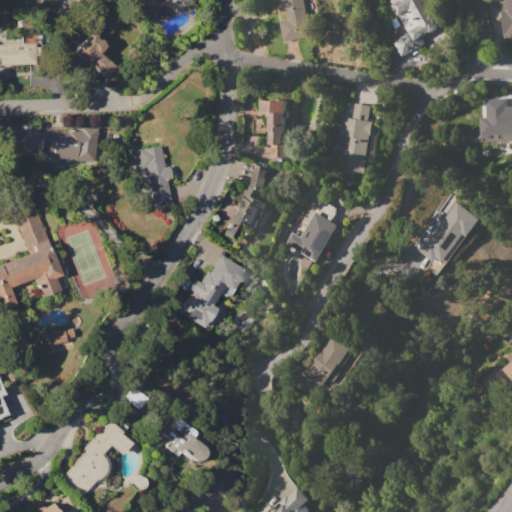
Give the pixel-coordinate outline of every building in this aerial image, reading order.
[(192,0),(194,3),(176,13),(168,0),(156,0),(148,5),(144,0),(192,0)] [(303,0),(311,38),(282,44),(278,22),(285,21),(281,0),(303,0)] [(423,0),(439,27),(421,38),(424,43),(400,57),(391,42),(406,34),(387,0),(423,0)] [(511,0),(511,37),(503,38),(503,35),(501,35),(499,10),(501,10),(501,3),(498,3),(497,0),(511,0)] [(35,63),(0,64),(0,30),(5,30),(5,39),(18,38),(18,32),(23,32),(23,36),(39,35),(39,46),(34,46),(35,63)] [(104,78),(72,53),(87,34),(92,32),(95,34),(96,38),(106,45),(102,50),(116,62),(104,78)] [(485,99),(507,98),(508,107),(511,106),(511,137),(501,138),(501,134),(488,135),(488,129),(481,129),(480,117),(486,116),(485,99)] [(286,100),(284,134),(282,133),(282,144),(286,144),(285,159),(270,158),(270,147),(267,147),(268,118),(266,117),(266,115),(260,114),(260,101),(280,102),(280,99),(286,100)] [(372,122),(369,136),(368,136),(364,161),(365,161),(363,174),(337,170),(341,148),(336,147),(341,117),(351,118),(353,104),(370,106),(368,121),(372,122)] [(45,129),(67,131),(67,129),(80,130),(80,127),(97,128),(94,161),(48,157),(49,151),(40,150),(40,153),(23,152),(25,130),(42,132),(41,134),(45,135),(45,129)] [(170,200),(152,203),(146,167),(139,168),(136,149),(159,145),(163,166),(169,165),(171,180),(167,181),(170,200)] [(223,234),(250,181),(254,165),(268,168),(264,185),(257,199),(265,203),(253,228),(243,223),(235,240),(223,234)] [(33,198),(61,275),(55,278),(60,290),(40,297),(33,278),(9,286),(16,304),(0,309),(0,262),(27,253),(10,206),(33,198)] [(457,202),(479,219),(465,237),(463,235),(441,264),(434,259),(432,262),(413,248),(424,233),(430,238),(457,202)] [(316,262),(285,243),(291,233),(299,238),(314,212),(338,226),(316,262)] [(177,311),(191,290),(189,289),(196,279),(200,281),(207,269),(210,271),(221,254),(245,270),(230,294),(224,296),(220,293),(212,305),(218,309),(209,322),(207,321),(203,327),(177,311)] [(39,335),(49,333),(49,332),(72,327),(75,339),(71,340),(73,347),(47,353),(45,344),(41,345),(39,335)] [(333,335),(353,351),(324,390),(303,375),(311,365),(309,364),(319,351),(320,352),(333,335)] [(511,380),(498,363),(511,352),(511,380)] [(123,403),(135,389),(150,401),(138,415),(123,403)] [(155,428),(159,423),(163,426),(167,420),(169,422),(174,415),(197,433),(193,438),(204,446),(206,451),(204,457),(198,461),(192,459),(181,451),(177,455),(165,446),(170,440),(155,428)] [(60,477),(83,452),(81,450),(109,419),(123,432),(122,434),(130,441),(119,453),(110,444),(101,454),(106,459),(108,464),(106,470),(97,480),(96,479),(80,496),(60,477)] [(271,511),(275,509),(277,511),(281,507),(277,502),(285,495),(287,497),(297,487),(308,499),(302,504),(310,511),(271,511)] [(34,511),(52,502),(58,511),(34,511)]
